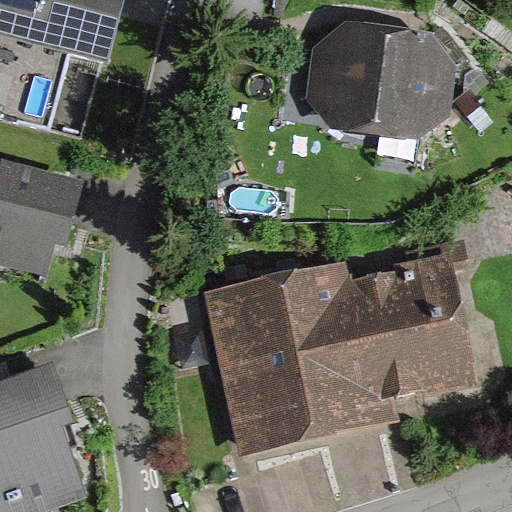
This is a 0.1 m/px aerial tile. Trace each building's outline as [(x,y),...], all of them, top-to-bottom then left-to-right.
[(125,0),(0,0),(0,42),(104,74),(125,0)] [(355,30),(314,44),(299,96),(322,129),(404,156),(445,135),(457,85),(423,49),(355,30)] [(0,270),(45,281),(53,249),(65,252),(78,198),(0,179),(0,270)] [(341,282),(212,310),(244,457),(374,429),(371,418),(463,398),(437,278),(345,298),(341,282)] [(48,387),(0,405),(0,506),(2,511),(51,511),(76,503),(52,440),(66,434),(48,387)]
